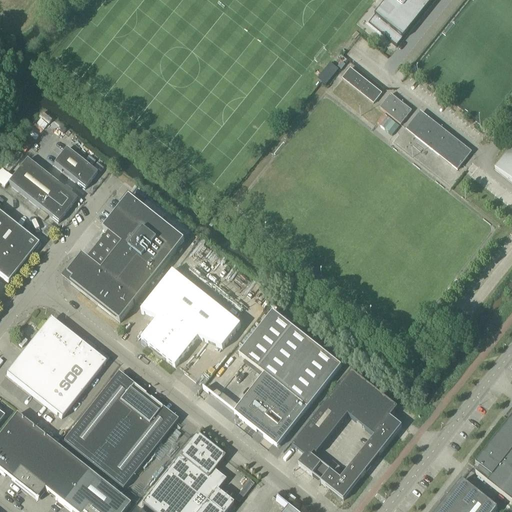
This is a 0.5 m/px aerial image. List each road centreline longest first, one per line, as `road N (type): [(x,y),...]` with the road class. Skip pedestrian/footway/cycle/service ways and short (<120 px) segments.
road 1 (unclassified): [(323,511),(32,283)]
road 2 (tertiary): [(385,511),(511,351)]
road 3 (unclassified): [(32,283),(110,186)]
